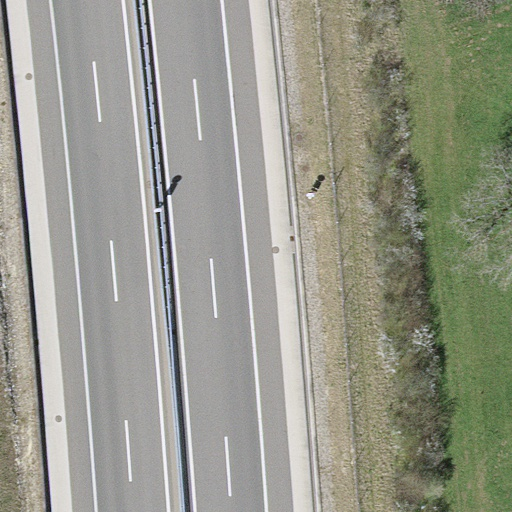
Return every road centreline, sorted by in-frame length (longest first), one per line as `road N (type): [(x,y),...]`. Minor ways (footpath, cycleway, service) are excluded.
road 1 (motorway): [(84,0),(129,511)]
road 2 (motorway): [(228,511),(183,0)]
